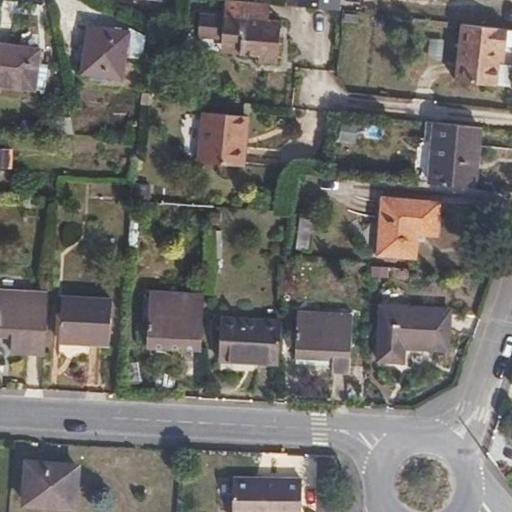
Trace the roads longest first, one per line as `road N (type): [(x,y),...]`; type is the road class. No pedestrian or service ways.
road 1 (residential): [(0,411),(320,430),(369,438),(393,452)]
road 2 (unknown): [(511,120),(307,96)]
road 3 (residential): [(511,311),(476,409),(447,444)]
